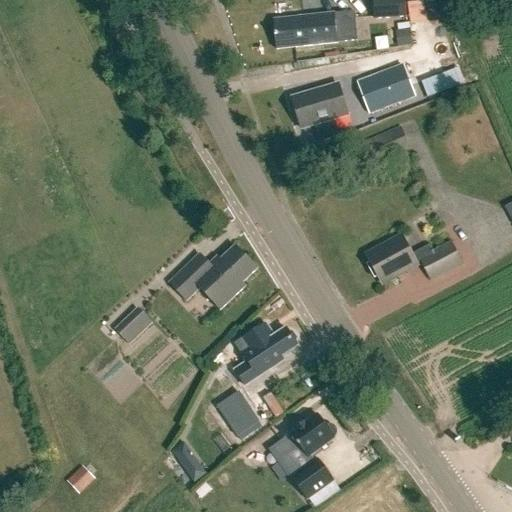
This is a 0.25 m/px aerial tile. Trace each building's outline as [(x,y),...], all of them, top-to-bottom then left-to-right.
[(405,0),(387,0),(373,1),(375,21),(407,19),(405,0)] [(354,14),(273,22),(276,51),(358,43),(354,14)] [(404,68),(358,85),(371,117),(416,99),(404,68)] [(349,119),(340,88),(294,101),(303,132),(317,128),(321,144),(339,139),(334,123),(349,119)] [(357,147),(364,165),(409,146),(401,129),(357,147)] [(404,239),(368,258),(383,286),(422,265),(432,283),(463,267),(452,245),(433,255),(430,250),(414,258),(404,239)] [(242,284),(258,268),(235,245),(220,259),(216,255),(208,263),(200,254),(169,284),(187,302),(201,289),(221,309),(244,286),(242,284)] [(117,335),(130,349),(153,327),(141,313),(117,335)] [(268,338),(245,353),(251,364),(238,372),(246,386),(284,364),(280,358),(297,347),(287,330),(270,341),(268,338)] [(307,460),(335,440),(334,439),(335,438),(336,437),(337,435),(337,434),(338,432),(337,431),(337,430),(336,429),(335,428),(334,427),(332,426),(330,426),(328,427),(327,427),(326,428),(318,417),(290,437),(292,438),(274,452),(281,462),(299,449),(307,460)] [(335,482),(319,461),(294,480),(309,501),(335,482)] [(96,484),(84,471),(69,486),(81,498),(96,484)]
